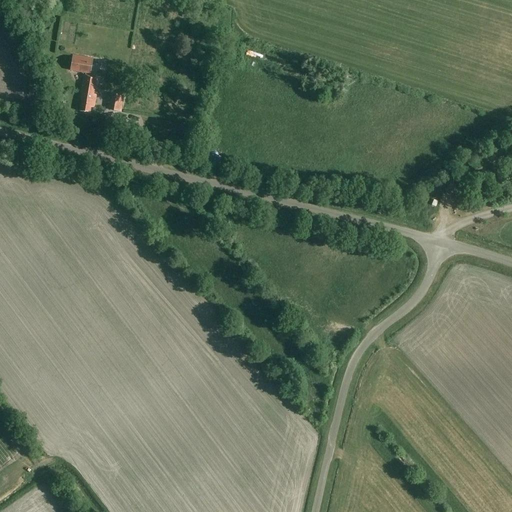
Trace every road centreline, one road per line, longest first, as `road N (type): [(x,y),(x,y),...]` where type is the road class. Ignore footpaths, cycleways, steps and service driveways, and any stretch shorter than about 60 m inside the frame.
road 1 (unclassified): [(440,241),(0,132)]
road 2 (unclassified): [(315,511),(353,362),(426,284),(440,241)]
